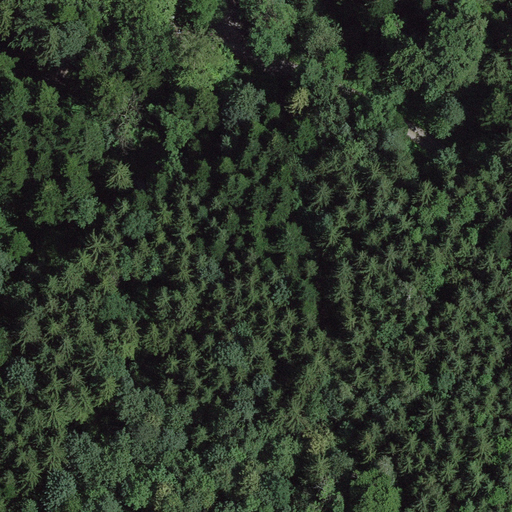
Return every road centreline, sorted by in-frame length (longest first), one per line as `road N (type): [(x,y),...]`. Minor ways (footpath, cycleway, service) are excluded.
road 1 (track): [(247,50),(300,136),(350,511)]
road 2 (track): [(0,403),(11,343),(108,192),(177,43)]
road 3 (track): [(511,203),(401,121),(247,50)]
road 4 (track): [(247,50),(177,43),(70,70),(0,113)]
